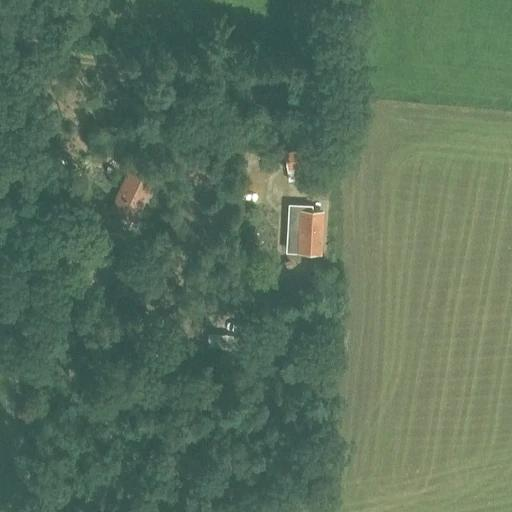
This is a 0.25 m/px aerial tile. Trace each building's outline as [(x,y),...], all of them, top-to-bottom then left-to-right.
[(307,148),(288,150),(289,164),(308,162),(307,148)] [(136,223),(154,182),(127,171),(109,210),(136,223)] [(322,254),(324,210),(299,209),(296,253),(322,254)] [(136,296),(141,281),(120,274),(115,288),(136,296)] [(244,286),(223,280),(220,292),(241,298),(244,286)] [(251,348),(252,337),(213,334),(212,347),(251,348)]
